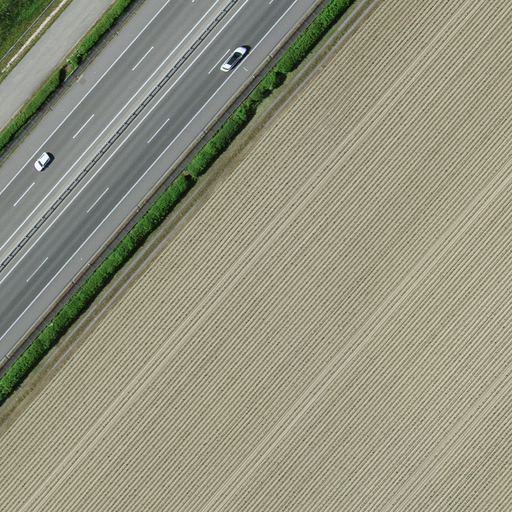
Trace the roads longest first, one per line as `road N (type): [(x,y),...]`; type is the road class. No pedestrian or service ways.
road 1 (track): [(369,0),(0,422)]
road 2 (motorway): [(0,312),(272,0)]
road 3 (motorway): [(194,0),(0,222)]
road 4 (tertiary): [(0,108),(94,0)]
